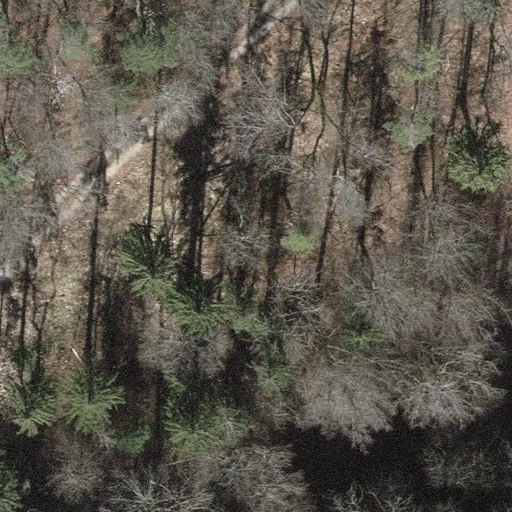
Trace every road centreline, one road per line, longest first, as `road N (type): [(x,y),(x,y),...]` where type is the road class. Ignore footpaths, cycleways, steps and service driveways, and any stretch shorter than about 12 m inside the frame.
road 1 (track): [(22,511),(511,243)]
road 2 (track): [(301,0),(0,275)]
